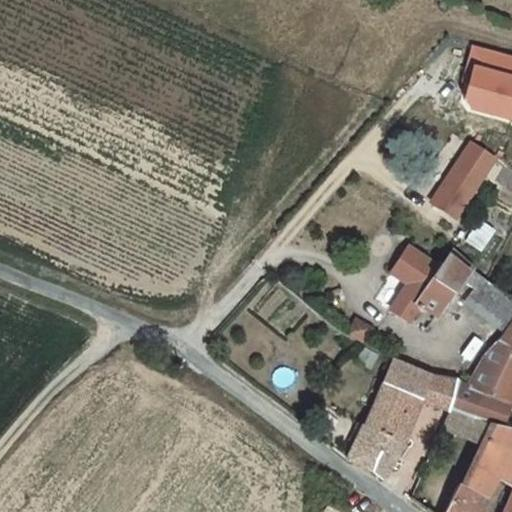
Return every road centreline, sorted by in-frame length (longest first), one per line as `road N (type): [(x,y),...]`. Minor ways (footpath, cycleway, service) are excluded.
road 1 (unclassified): [(402,511),(185,351),(0,276)]
road 2 (track): [(121,323),(0,451)]
